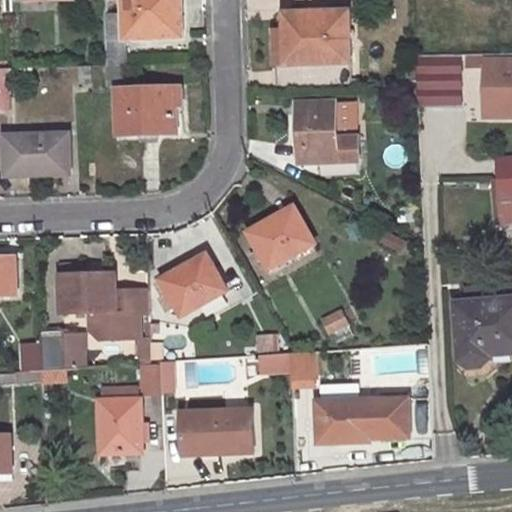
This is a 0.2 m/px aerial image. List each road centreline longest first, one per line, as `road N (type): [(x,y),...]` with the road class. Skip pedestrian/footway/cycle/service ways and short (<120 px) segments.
road 1 (residential): [(227,0),(229,134),(216,182),(168,208),(0,215)]
road 2 (residential): [(160,511),(511,475)]
